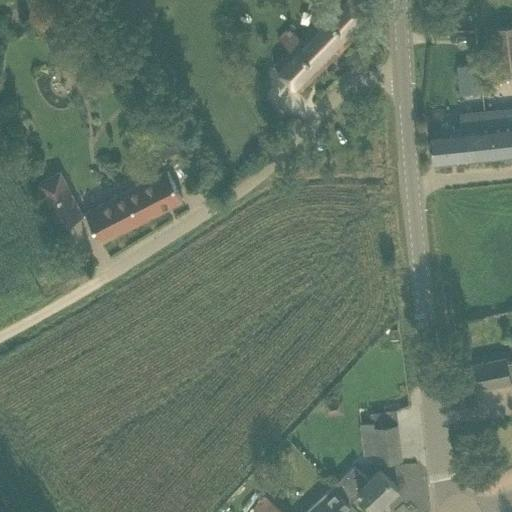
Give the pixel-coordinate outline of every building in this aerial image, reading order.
[(355,0),(320,0),(319,1),(328,10),(300,38),(290,28),(279,39),(289,49),(274,65),(300,90),(373,17),(355,0)] [(64,26),(81,49),(91,42),(83,31),(86,29),(76,17),(64,26)] [(511,73),(511,26),(489,29),(494,76),(511,73)] [(152,68),(141,51),(127,60),(138,76),(152,68)] [(466,97),(493,94),(491,65),(463,68),(466,97)] [(486,125),(480,126),(483,157),(511,154),(511,119),(506,121),(504,108),(484,110),(486,125)] [(484,110),(459,113),(461,128),(431,131),(434,163),(483,157),(480,126),(486,125),(484,110)] [(162,159),(177,151),(169,138),(154,146),(162,159)] [(59,170),(38,181),(62,226),(82,215),(59,170)] [(182,199),(173,181),(168,171),(86,213),(101,240),(182,199)] [(511,360),(507,362),(506,358),(470,365),(474,389),(511,382),(511,381),(511,380),(511,360)] [(401,458),(395,409),(373,411),(374,421),(360,422),(364,453),(378,452),(379,461),(401,458)] [(355,464),(334,483),(351,501),(361,491),(376,508),(398,487),(380,468),(368,478),(355,464)] [(339,511),(351,501),(334,483),(308,508),(311,511),(339,511)] [(247,511),(286,511),(264,493),(247,511)]
